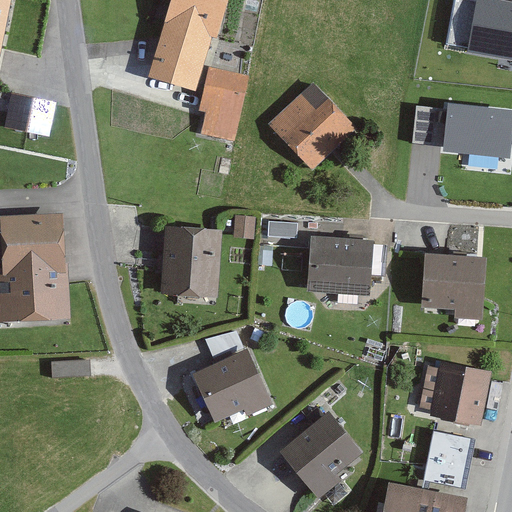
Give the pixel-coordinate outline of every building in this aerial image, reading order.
[(225,0),(168,0),(147,73),(198,88),(225,0)] [(511,2),(500,0),(453,0),(446,43),(468,47),(468,52),(511,59),(511,2)] [(0,66),(11,4),(0,2),(0,66)] [(249,75),(211,67),(197,136),(234,143),(249,75)] [(352,130),(314,88),(271,126),(309,168),(352,130)] [(55,104),(11,93),(2,128),(48,142),(55,104)] [(448,110),(415,107),(411,143),(443,146),(442,152),(511,159),(511,146),(511,109),(449,103),(448,110)] [(0,322),(69,321),(60,214),(0,217),(0,250),(1,268),(0,268),(0,322)] [(299,236),(299,216),(269,215),(269,235),(299,236)] [(219,296),(221,233),(165,231),(163,294),(219,296)] [(370,295),(375,240),(309,235),(305,290),(370,295)] [(481,319),(484,256),(424,254),(422,310),(456,311),(455,318),(481,319)] [(189,374),(218,433),(275,405),(247,349),(189,374)] [(91,354),(53,355),(54,375),(92,374),(91,354)] [(429,419),(478,429),(490,373),(440,363),(429,419)] [(324,413),(280,454),(320,497),(364,456),(324,413)] [(422,484),(467,493),(477,439),(432,431),(422,484)] [(461,511),(464,498),(387,483),(381,511),(461,511)]
